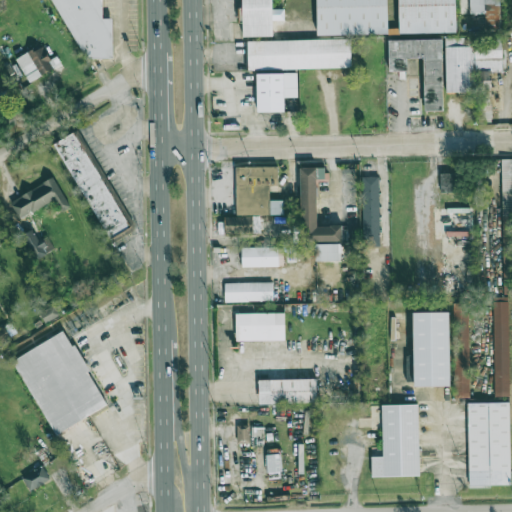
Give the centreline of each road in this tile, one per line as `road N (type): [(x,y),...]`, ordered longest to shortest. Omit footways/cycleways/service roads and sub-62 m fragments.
road 1 (primary): [(204,511),(193,0)]
road 2 (primary): [(160,151),(165,511)]
road 3 (residential): [(160,151),(511,140)]
road 4 (residential): [(0,155),(159,61)]
road 5 (primary): [(164,335),(173,349),(178,426),(198,511)]
